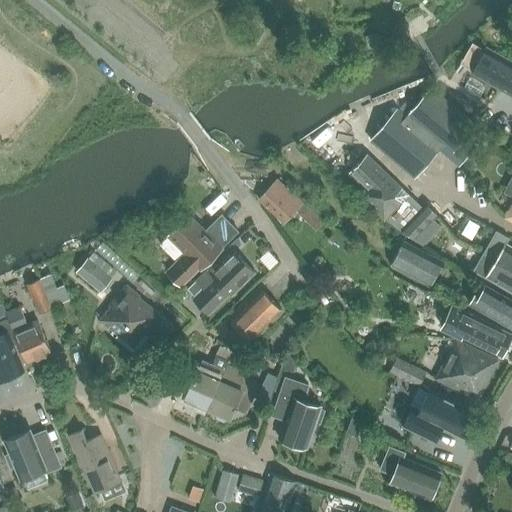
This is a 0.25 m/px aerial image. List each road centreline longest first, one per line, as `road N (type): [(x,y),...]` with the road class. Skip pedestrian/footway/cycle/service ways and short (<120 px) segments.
road 1 (residential): [(407,511),(82,391),(48,391),(0,412)]
road 2 (residential): [(310,286),(203,142),(31,0)]
road 3 (residential): [(456,511),(511,396)]
